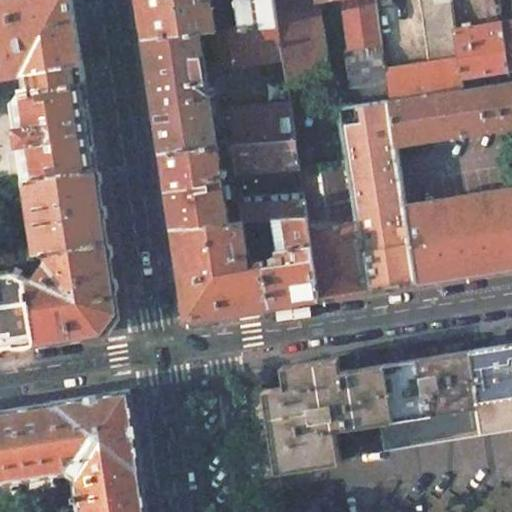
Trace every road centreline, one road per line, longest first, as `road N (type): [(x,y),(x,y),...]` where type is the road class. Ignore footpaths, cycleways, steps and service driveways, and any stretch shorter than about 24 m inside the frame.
road 1 (primary): [(106,0),(160,354)]
road 2 (residential): [(222,343),(511,298)]
road 3 (residential): [(222,343),(247,511)]
road 4 (residential): [(0,380),(160,354)]
road 5 (primary): [(160,354),(184,511)]
